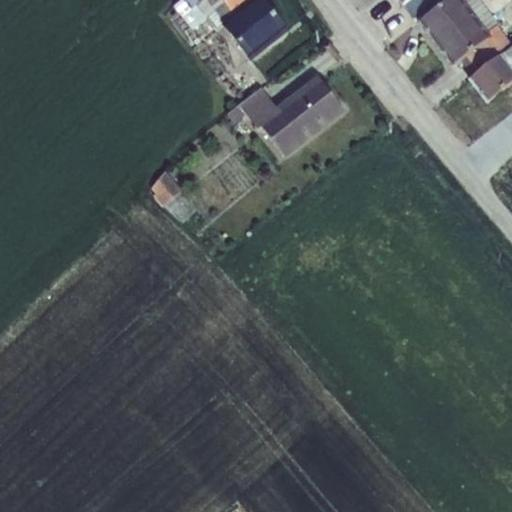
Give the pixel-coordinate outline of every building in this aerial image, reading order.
[(232,16),(219,0),(183,0),(174,8),(192,33),(206,21),(217,35),(223,30),(221,28),(233,17),(232,16)] [(219,0),(232,16),(253,0),(219,0)] [(250,65),(288,35),(260,0),(253,0),(232,16),(233,17),(221,28),(223,30),(250,65)] [(402,7),(413,19),(437,0),(396,0),(402,7)] [(446,0),(419,22),(453,67),(461,61),(471,73),(510,44),(497,26),(498,25),(479,0),(446,0)] [(511,46),(469,80),(487,103),(511,83),(511,46)] [(286,162),(344,115),(317,79),(275,110),(261,91),(227,117),(235,126),(245,118),(256,134),(261,131),(286,162)] [(146,194),(184,223),(199,205),(160,175),(146,194)]
